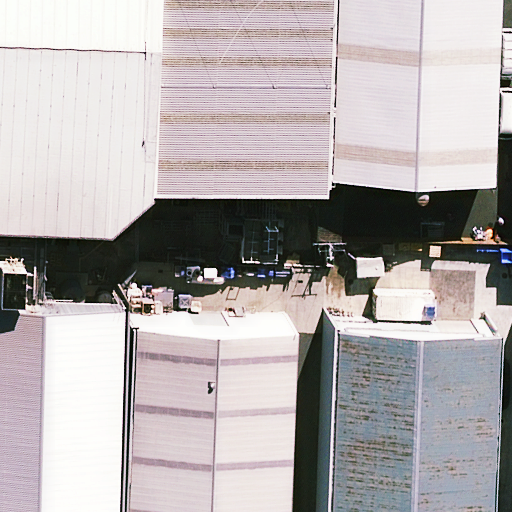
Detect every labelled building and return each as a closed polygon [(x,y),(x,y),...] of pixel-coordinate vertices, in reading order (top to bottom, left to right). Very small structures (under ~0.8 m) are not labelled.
[(0,0),(0,205),(90,209),(132,170),(137,0),(0,0)] [(308,163),(312,0),(137,0),(132,170),(307,176),(308,163)] [(479,0),(312,0),(308,163),(474,168),(479,0)] [(0,511),(95,511),(102,305),(103,283),(0,279),(0,511)] [(273,511),(280,311),(102,305),(95,511),(273,511)] [(468,511),(475,311),(322,307),(315,511),(468,511)]
